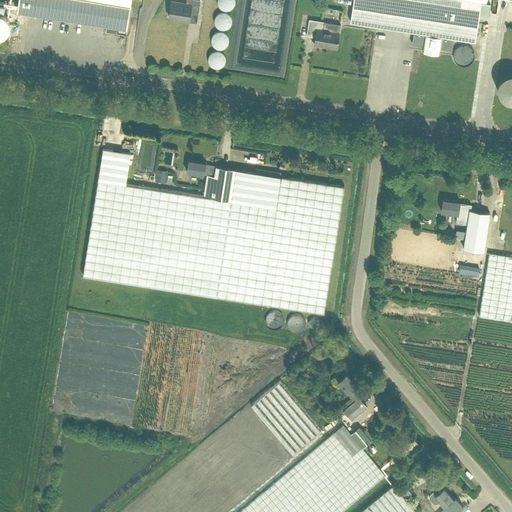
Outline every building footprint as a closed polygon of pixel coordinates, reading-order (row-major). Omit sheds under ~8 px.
[(18,0),(17,11),(106,24),(105,30),(126,33),(130,0),(18,0)] [(198,13),(199,0),(186,0),(186,3),(171,0),(168,16),(182,18),(181,20),(189,21),(190,12),(198,13)] [(459,38),(467,39),(475,41),(481,1),(474,0),(353,0),(350,21),(385,26),(413,31),(412,43),(452,49),(453,37),(457,38),(459,38)] [(327,46),(327,47),(336,48),(340,24),(309,19),(306,35),(315,36),(314,44),(327,46)] [(99,171),(83,276),(215,296),(261,304),(324,314),(344,186),(281,177),(281,175),(235,168),(231,193),(230,200),(204,196),(126,184),(131,152),(103,148),(99,171)] [(189,159),(187,171),(203,173),(208,174),(204,196),(230,200),(231,193),(235,168),(222,166),(205,163),(205,161),(189,159)] [(157,172),(156,180),(166,182),(167,174),(157,172)] [(443,199),(441,210),(457,213),(456,221),(467,223),(466,233),(463,248),(482,251),(485,236),(489,212),(475,210),(470,209),(471,204),(470,204),(470,205),(467,205),(467,204),(460,203),(460,201),(443,199)] [(511,320),(511,255),(489,252),(479,315),(511,320)] [(351,419),(367,406),(352,388),(356,384),(347,373),(338,380),(355,400),(343,410),(351,419)] [(293,454),(322,429),(281,380),(251,405),(293,454)] [(117,386),(117,398),(134,398),(134,404),(124,404),(124,410),(134,410),(134,405),(138,405),(138,382),(124,382),(124,386),(117,386)] [(351,434),(343,424),(238,511),(341,511),(385,475),(362,448),(375,437),(367,428),(365,430),(361,425),(351,434)] [(456,511),(454,511),(416,511),(393,483),(357,511),(456,511)] [(444,506),(442,508),(445,511),(454,511),(456,511),(462,506),(457,500),(455,501),(443,487),(435,494),(433,491),(429,494),(429,498),(433,502),(436,502),(438,500),(444,506)]
